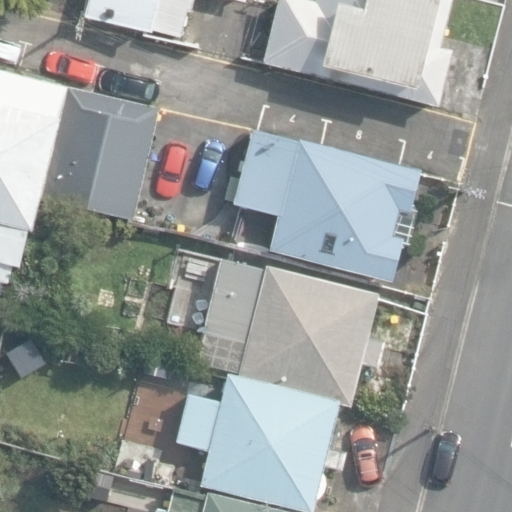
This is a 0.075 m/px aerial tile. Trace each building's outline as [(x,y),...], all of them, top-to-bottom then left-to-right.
[(157,0),(90,0),(87,13),(151,28),(157,0)] [(245,0),(157,0),(151,28),(180,35),(186,8),(207,13),(209,0),(214,0),(244,7),(245,0)] [(278,0),(262,62),(437,106),(451,50),(440,47),(451,0),(314,0),(314,2),(307,0),(278,0)] [(0,261),(20,267),(68,87),(0,68),(0,261)] [(42,197),(130,221),(160,110),(71,87),(42,197)] [(269,249),(391,282),(401,243),(408,244),(417,211),(411,209),(421,170),(298,137),(297,140),(255,129),(235,204),(278,215),(269,249)] [(30,242),(56,248),(65,211),(39,204),(30,242)] [(245,342),(237,375),(236,378),(338,403),(350,406),(360,365),(378,369),(385,341),(368,337),(378,295),(220,256),(202,332),(245,342)] [(236,378),(237,375),(228,372),(221,401),(188,393),(175,454),(192,458),(195,447),(209,450),(201,484),(312,511),(315,499),(325,493),(327,484),(324,469),(325,465),(339,468),(343,450),(331,445),(338,403),(236,378)] [(114,472),(170,486),(176,461),(160,457),(162,447),(123,436),(114,472)] [(295,511),(208,492),(207,496),(91,469),(86,491),(157,507),(156,511),(295,511)]
